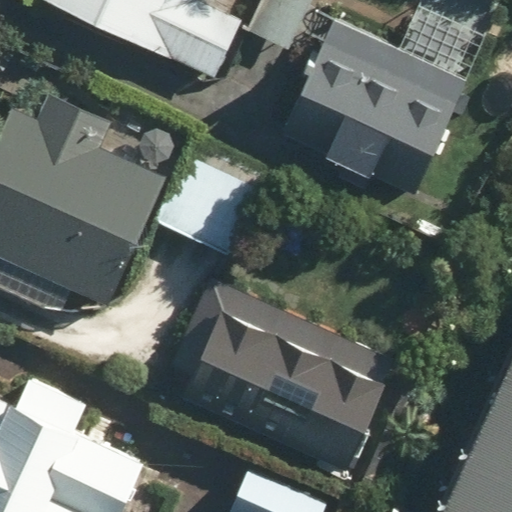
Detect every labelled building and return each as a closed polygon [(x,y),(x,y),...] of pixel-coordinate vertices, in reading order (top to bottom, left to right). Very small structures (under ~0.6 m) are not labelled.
[(62,0),(215,74),(243,14),(213,0),(62,0)] [(261,0),(249,28),(291,47),(312,0),(261,0)] [(334,14),(301,87),(326,98),(306,143),(415,193),(469,75),(334,14)] [(166,169),(101,140),(108,123),(45,95),(37,113),(17,104),(0,143),(0,285),(56,310),(68,284),(108,301),(166,169)] [(195,143),(160,217),(230,251),(266,178),(195,143)] [(396,361),(212,274),(167,370),(351,456),(396,361)] [(511,511),(511,341),(435,511),(511,511)] [(116,511),(143,458),(77,427),(90,399),(30,370),(15,402),(0,395),(0,511),(116,511)] [(325,511),(332,498),(251,460),(229,507),(239,511),(325,511)]
